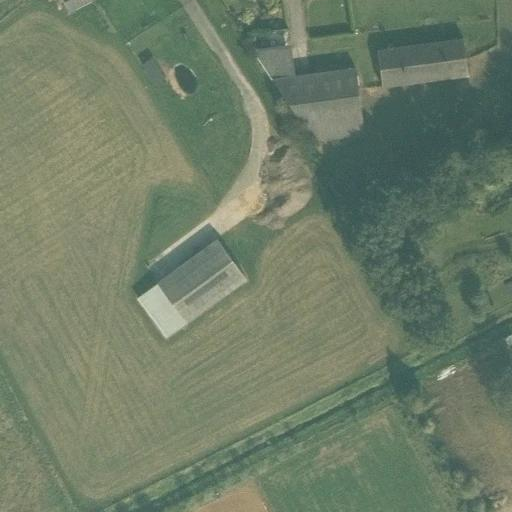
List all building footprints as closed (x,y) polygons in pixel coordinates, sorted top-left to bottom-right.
[(69,14),(75,11),(70,0),(69,0),(64,3),(69,14)] [(463,36),(386,46),(377,48),(383,86),(468,74),(463,36)] [(364,134),(354,68),(272,80),(313,141),(364,134)] [(164,79),(158,69),(147,75),(154,85),(164,79)] [(394,235),(414,226),(414,225),(409,214),(405,216),(399,204),(373,217),(384,240),(394,235)] [(165,338),(186,322),(245,279),(214,238),(156,281),(158,283),(136,299),(165,338)]
